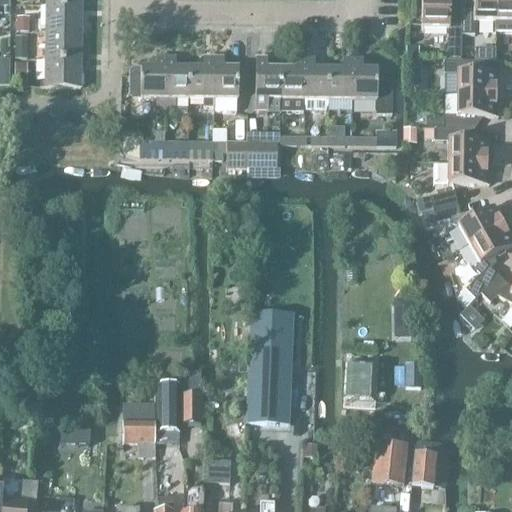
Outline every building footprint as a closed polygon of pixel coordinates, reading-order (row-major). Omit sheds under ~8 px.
[(46,0),(46,8),(81,9),(81,0),(46,0)] [(447,37),(461,37),(461,12),(449,12),(449,0),(421,0),(421,31),(447,32),(447,37)] [(474,24),(495,24),(495,0),(473,0),(473,12),(461,12),(461,37),(474,38),(474,24)] [(511,0),(495,0),(495,24),(495,34),(511,34),(511,0)] [(46,8),(46,35),(81,36),(81,9),(46,8)] [(13,36),(15,57),(35,56),(34,35),(13,36)] [(46,35),(45,62),(81,63),(81,36),(46,35)] [(165,113),(165,102),(166,60),(156,60),(156,71),(133,71),(130,74),(130,86),(133,89),(141,89),(140,102),(155,102),(155,113),(165,113)] [(175,113),(175,102),(189,102),(189,71),(175,71),(175,60),(166,60),(165,102),(165,113),(175,113)] [(189,71),(189,102),(203,102),(203,111),(213,111),(214,60),(204,60),(204,71),(189,71)] [(223,61),(214,60),(213,111),(223,111),(223,103),(238,103),(238,72),(223,72),(223,61)] [(256,72),(255,116),(266,116),(266,103),(280,103),(280,72),(267,72),(267,61),(256,61),(256,72)] [(280,72),(280,103),(280,115),(303,116),(303,103),(304,61),(294,61),(294,72),(280,72)] [(314,61),(304,61),(303,103),(306,114),(325,114),(328,104),(328,73),(314,73),(314,61)] [(81,63),(45,62),(45,90),(80,91),(81,63)] [(352,104),(352,62),(342,62),(342,73),(328,73),(328,104),(352,104)] [(352,104),(376,104),(375,118),(391,118),(391,93),(377,93),(377,73),(362,73),(362,62),(352,62),(352,104)] [(456,77),(456,98),(495,98),(495,90),(498,90),(498,76),(476,76),(476,64),(443,63),(443,77),(456,77)] [(9,77),(0,77),(0,88),(9,88),(9,77)] [(442,119),(442,131),(467,132),(467,120),(497,121),(498,107),(495,107),(495,98),(456,98),(456,119),(442,119)] [(447,145),(447,166),(485,166),(486,158),(488,158),(489,144),(467,144),(467,132),(442,131),(434,132),(433,145),(447,145)] [(278,150),(280,150),(296,150),(296,140),(278,140),(278,150)] [(311,140),(311,150),(328,151),(328,140),(311,140)] [(328,140),(328,151),(344,151),(344,141),(328,140)] [(359,141),(359,151),(375,151),(375,141),(359,141)] [(157,145),(154,145),(139,145),(139,163),(157,163),(157,145)] [(188,164),(189,146),(172,146),(172,164),(188,164)] [(189,146),(188,164),(205,164),(205,146),(189,146)] [(246,173),(246,146),(225,146),(225,172),(246,173)] [(246,146),(246,173),(275,173),(276,147),(246,146)] [(485,166),(447,166),(446,188),(488,189),(488,175),(485,175),(485,166)] [(429,201),(432,214),(456,207),(453,194),(429,201)] [(457,230),(468,248),(502,229),(497,221),(500,220),(493,208),(470,221),(467,216),(459,218),(456,207),(432,214),(435,227),(448,223),(449,228),(455,231),(457,230)] [(474,303),(480,297),(497,279),(489,271),(495,266),(492,260),(511,248),(511,241),(508,235),(506,236),(502,229),(468,248),(479,267),(477,268),(476,275),(479,278),(464,293),(474,303)] [(496,300),(511,308),(511,291),(507,289),(497,279),(480,297),(489,307),(496,300)] [(411,303),(394,304),(394,316),(411,315),(411,303)] [(469,309),(460,318),(474,332),(483,323),(469,309)] [(246,426),(288,428),(292,319),(250,318),(246,426)] [(343,366),(341,413),(373,414),(375,367),(343,366)] [(178,387),(157,387),(157,411),(157,435),(178,435),(178,411),(178,387)] [(201,429),(202,399),(180,399),(179,428),(201,429)] [(122,425),(122,447),(138,447),(138,461),(155,461),(154,425),(122,425)] [(91,433),(76,432),(76,446),(90,447),(91,433)] [(375,445),(371,485),(403,488),(407,448),(375,445)] [(411,489),(433,491),(436,459),(414,457),(411,489)] [(206,487),(229,488),(230,465),(207,464),(206,487)] [(1,511),(35,511),(37,486),(21,484),(16,502),(2,501),(1,511)] [(202,511),(204,493),(184,491),(182,508),(182,511),(202,511)] [(157,511),(172,511),(172,501),(158,501),(157,511)]
